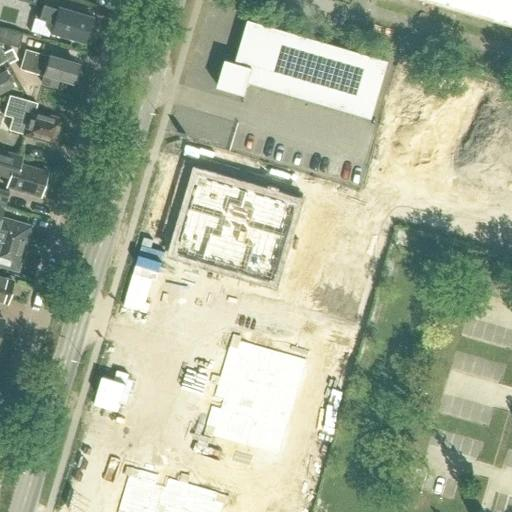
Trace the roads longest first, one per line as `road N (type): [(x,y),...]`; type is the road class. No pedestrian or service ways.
road 1 (secondary): [(20,511),(171,0)]
road 2 (residential): [(135,0),(0,458)]
